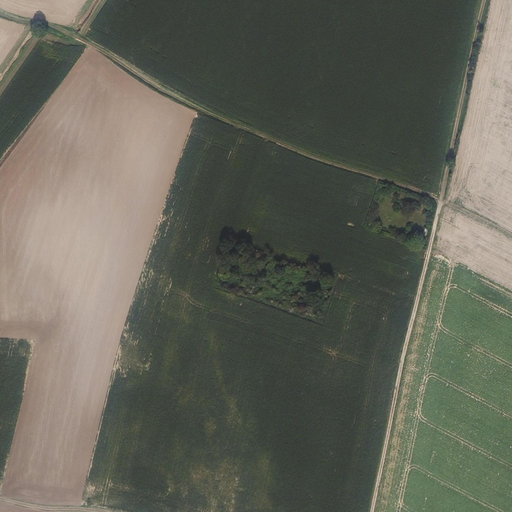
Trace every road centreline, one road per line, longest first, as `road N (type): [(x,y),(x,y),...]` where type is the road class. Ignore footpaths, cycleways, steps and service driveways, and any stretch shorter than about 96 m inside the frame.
road 1 (track): [(0,10),(75,35),(182,99),(511,237)]
road 2 (track): [(483,0),(373,511)]
